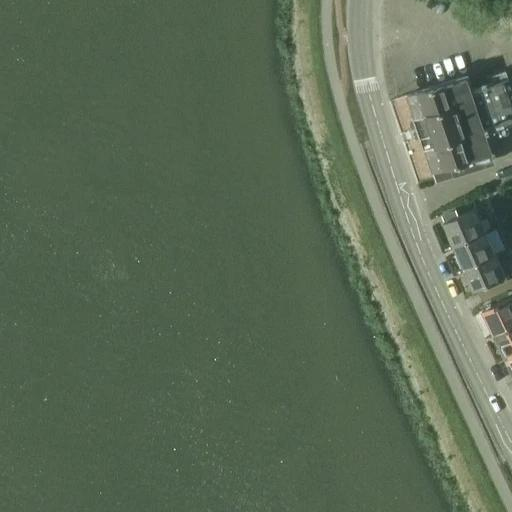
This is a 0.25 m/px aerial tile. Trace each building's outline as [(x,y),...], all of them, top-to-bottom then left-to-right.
[(424,150),(434,179),(491,159),(489,152),(490,152),(487,145),(498,141),(494,128),(511,122),(511,90),(508,78),(469,91),(464,77),(406,97),(413,117),(410,118),(421,151),(424,150)] [(444,222),(454,244),(486,231),(476,208),(456,217),(454,212),(445,216),(447,221),(444,222)] [(454,244),(464,268),(496,254),(486,231),(454,244)] [(474,291),(511,274),(511,253),(510,249),(497,255),(496,254),(464,268),(474,291)] [(511,295),(483,310),(495,334),(511,325),(511,295)] [(511,325),(495,334),(506,357),(511,354),(511,325)]
